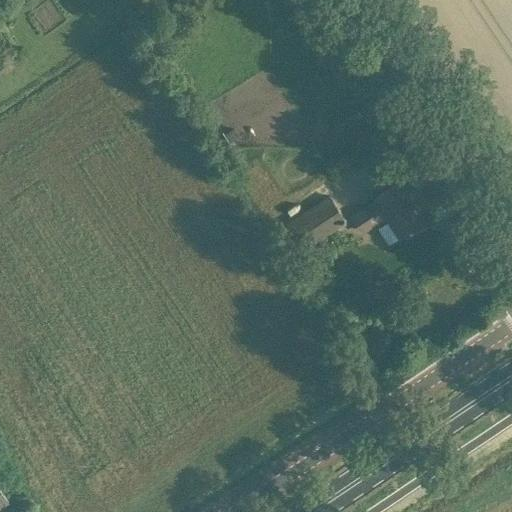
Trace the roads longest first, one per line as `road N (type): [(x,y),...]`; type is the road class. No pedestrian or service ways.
road 1 (unclassified): [(511,323),(233,511)]
road 2 (unclassified): [(511,230),(351,0)]
road 3 (primary): [(310,511),(511,378)]
